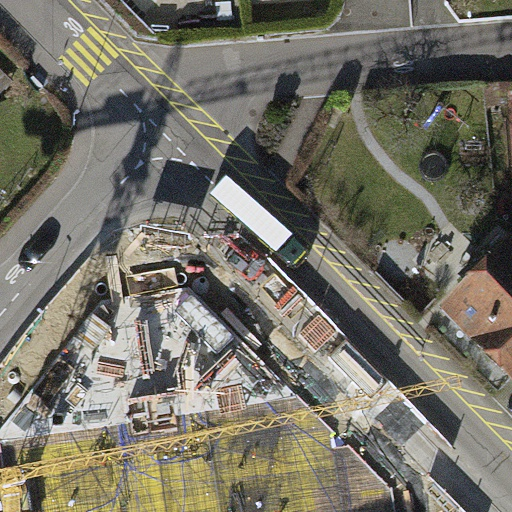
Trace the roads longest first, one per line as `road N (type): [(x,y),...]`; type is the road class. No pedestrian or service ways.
road 1 (residential): [(176,130),(511,469)]
road 2 (residential): [(511,49),(228,77),(176,130)]
road 3 (residential): [(0,320),(176,130)]
road 4 (residential): [(48,0),(176,130)]
